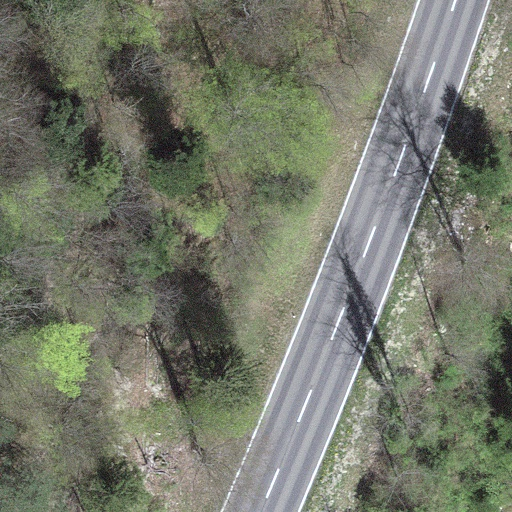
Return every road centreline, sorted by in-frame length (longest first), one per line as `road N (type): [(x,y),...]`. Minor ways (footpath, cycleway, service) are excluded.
road 1 (primary): [(261,511),(454,0)]
road 2 (track): [(355,276),(183,511)]
